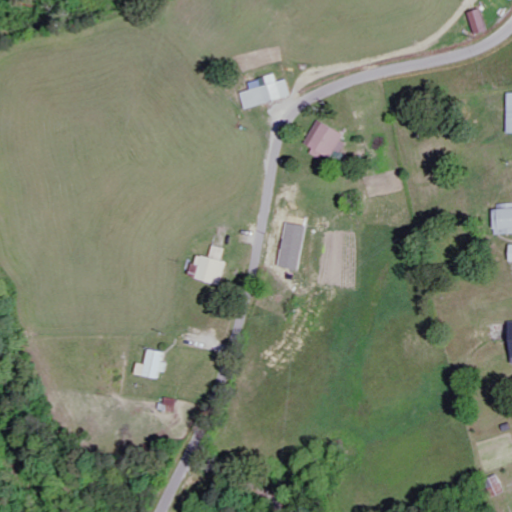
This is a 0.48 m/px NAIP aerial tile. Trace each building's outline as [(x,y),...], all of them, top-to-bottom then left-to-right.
[(480,34),(492,32),(488,9),(476,12),(480,34)] [(250,110),(297,96),(292,79),(282,82),(280,74),(264,78),(267,87),(245,93),(250,110)] [(310,146),(340,159),(351,134),(321,121),(310,146)] [(284,267),(305,270),(313,226),(293,223),(284,267)] [(231,261),(226,260),(228,248),(216,246),(214,258),(200,255),(195,278),(226,285),(231,261)] [(150,364),(142,363),(140,376),(167,379),(169,362),(167,362),(168,352),(152,350),(150,364)] [(181,399),(169,397),(167,411),(178,413),(181,399)]
